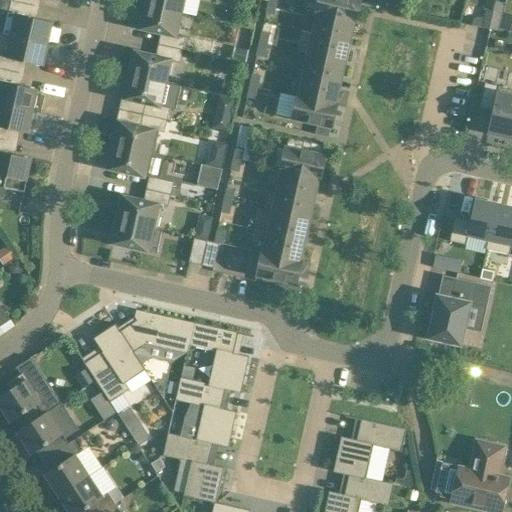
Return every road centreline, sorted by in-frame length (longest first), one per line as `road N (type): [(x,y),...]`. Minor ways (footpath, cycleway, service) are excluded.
road 1 (residential): [(280,320),(245,486),(298,497),(333,353)]
road 2 (residential): [(333,353),(350,356),(392,331),(427,176),(450,165),(511,179)]
road 3 (residential): [(58,269),(68,150),(102,0)]
road 4 (residential): [(58,269),(280,320)]
